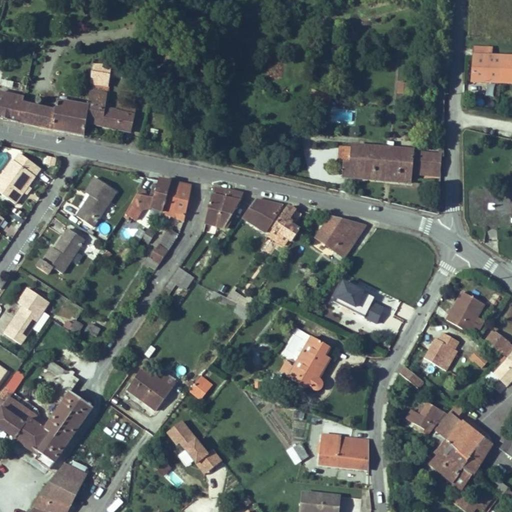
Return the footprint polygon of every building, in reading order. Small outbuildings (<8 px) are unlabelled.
[(487,49),(470,48),(470,82),(511,85),(511,58),(486,57),(487,49)] [(182,51),(182,59),(193,58),(192,50),(182,51)] [(164,53),(164,61),(182,59),(182,51),(164,53)] [(90,78),(110,82),(113,66),(116,67),(117,59),(93,60),(90,78)] [(107,105),(110,82),(90,78),(89,90),(84,122),(133,130),(139,102),(117,98),(115,106),(107,105)] [(0,113),(20,118),(25,94),(9,90),(10,85),(0,82),(0,113)] [(396,82),(395,94),(404,95),(405,83),(396,82)] [(35,91),(34,95),(25,94),(20,118),(82,133),(84,122),(89,90),(82,89),(81,95),(58,91),(56,100),(41,97),(42,92),(35,91)] [(336,146),(337,176),(385,182),(389,152),(336,146)] [(11,156),(0,170),(0,191),(14,202),(40,165),(21,152),(16,159),(11,156)] [(406,184),(409,175),(436,177),(437,157),(389,152),(385,182),(406,184)] [(78,216),(94,227),(118,193),(98,179),(89,193),(96,198),(87,210),(84,208),(78,216)] [(148,210),(162,214),(172,186),(159,183),(148,210)] [(162,214),(185,221),(193,190),(172,186),(162,214)] [(145,196),(145,190),(142,189),(130,206),(142,213),(143,214),(150,211),(145,209),(148,197),(145,196)] [(211,227),(217,230),(228,194),(214,192),(214,194),(203,225),(211,227)] [(235,214),(242,197),(228,194),(217,230),(223,231),(235,214)] [(285,209),(255,200),(241,218),(266,234),(285,209)] [(130,206),(123,217),(134,223),(142,213),(130,206)] [(280,236),(289,223),(298,210),(291,208),(274,232),(280,236)] [(355,226),(327,218),(313,239),(343,259),(356,239),(349,234),(355,226)] [(292,244),(301,230),(289,223),(280,236),(292,244)] [(209,235),(211,227),(203,225),(201,233),(209,235)] [(156,231),(149,227),(141,238),(142,238),(148,243),(156,231)] [(50,245),(34,269),(46,277),(51,269),(61,276),(86,239),(69,228),(64,235),(67,237),(58,250),(50,245)] [(167,231),(162,240),(171,246),(177,237),(167,231)] [(165,254),(166,253),(157,246),(148,259),(157,265),(165,254)] [(187,272),(179,265),(161,291),(165,294),(173,283),(177,285),(187,272)] [(187,272),(177,285),(183,288),(190,277),(187,272)] [(363,315),(374,321),(383,304),(371,299),(373,295),(362,289),(363,288),(342,277),(332,296),(353,307),(353,308),(364,313),(363,315)] [(4,330),(19,339),(49,296),(27,281),(16,297),(26,304),(17,317),(15,315),(4,330)] [(487,299),(467,286),(448,314),(470,327),(487,299)] [(249,299),(250,297),(237,289),(233,295),(246,302),(249,299)] [(392,316),(388,326),(398,330),(402,321),(392,316)] [(88,323),(84,332),(95,337),(99,328),(88,323)] [(502,346),(510,336),(496,323),(487,333),(502,346)] [(459,339),(444,328),(439,336),(435,333),(422,353),(437,363),(449,345),(453,347),(459,339)] [(318,376),(313,373),(326,352),(330,346),(311,335),(288,374),(306,386),(308,383),(315,387),(317,387),(319,386),(320,386),(321,384),(322,383),(322,381),(322,379),(321,378),(320,377),(318,376)] [(488,358),(476,346),(468,355),(480,366),(488,358)] [(58,350),(54,357),(75,369),(79,361),(58,350)] [(501,364),(508,356),(503,351),(496,359),(501,364)] [(318,376),(331,354),(326,352),(313,373),(318,376)] [(496,369),(493,372),(497,376),(506,385),(511,377),(511,358),(508,356),(501,364),(496,369)] [(45,364),(46,370),(53,369),(54,382),(58,382),(58,386),(74,385),(73,370),(60,371),(59,362),(45,364)] [(412,383),(417,387),(423,380),(405,364),(399,371),(411,383),(412,383)] [(14,368),(6,379),(13,384),(21,373),(14,368)] [(140,369),(125,390),(157,412),(172,390),(140,369)] [(458,375),(450,370),(447,374),(455,380),(458,375)] [(201,376),(190,391),(202,400),(213,385),(201,376)] [(6,379),(0,387),(0,391),(5,396),(13,384),(6,379)] [(50,461),(90,404),(68,389),(49,417),(63,426),(44,457),(50,461)] [(45,422),(5,396),(0,391),(0,429),(34,451),(30,456),(46,467),(50,461),(44,457),(63,426),(49,417),(45,422)] [(427,401),(420,412),(414,422),(423,428),(429,419),(435,422),(443,412),(427,401)] [(484,437),(459,416),(466,409),(458,402),(455,406),(436,430),(447,440),(458,449),(467,457),(484,437)] [(405,416),(414,422),(420,412),(412,406),(405,416)] [(423,428),(414,422),(412,425),(426,433),(435,422),(429,419),(423,428)] [(213,451),(207,455),(181,421),(168,431),(203,476),(222,461),(213,451)] [(458,449),(451,459),(471,475),(494,439),(489,431),(484,437),(467,457),(458,449)] [(336,433),(320,432),(317,462),(361,467),(364,467),(365,436),(363,436),(336,433)] [(503,443),(499,449),(511,458),(511,439),(504,434),(499,440),(503,443)] [(429,463),(440,472),(461,488),(471,475),(451,459),(458,449),(447,440),(429,463)] [(300,458),(306,454),(297,441),(291,445),(300,458)] [(58,465),(45,484),(77,504),(91,484),(60,463),(58,465)] [(502,486),(497,492),(511,502),(511,492),(510,490),(511,488),(499,479),(497,482),(502,486)] [(71,511),(77,504),(45,484),(23,511),(71,511)] [(471,497),(479,504),(486,510),(497,495),(483,484),(471,497)] [(298,511),(303,511),(338,511),(340,493),(301,489),(298,511)] [(473,511),(479,504),(471,497),(464,491),(436,505),(429,500),(420,511),(473,511)]
